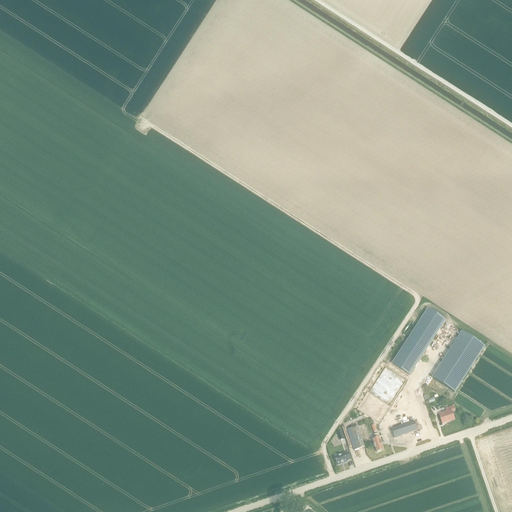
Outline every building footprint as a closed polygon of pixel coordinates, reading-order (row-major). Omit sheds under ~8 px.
[(428,310),(407,343),(393,364),(410,375),(445,321),(428,310)] [(433,379),(454,392),(484,346),(463,332),(433,379)] [(385,367),(358,409),(379,423),(406,381),(385,367)] [(452,412),(455,411),(454,406),(446,409),(447,412),(440,415),(443,424),(455,420),(452,412)] [(405,411),(400,413),(401,416),(410,412),(408,407),(404,408),(405,411)] [(415,411),(391,419),(393,425),(417,418),(415,411)] [(395,439),(417,431),(414,421),(391,429),(395,439)] [(355,451),(365,447),(358,427),(348,430),(355,451)] [(377,452),(384,450),(378,433),(374,435),(375,439),(373,440),(377,452)] [(347,461),(351,459),(348,452),(334,457),(337,465),(341,464),(342,464),(341,464),(344,463),(347,462),(347,461)]
